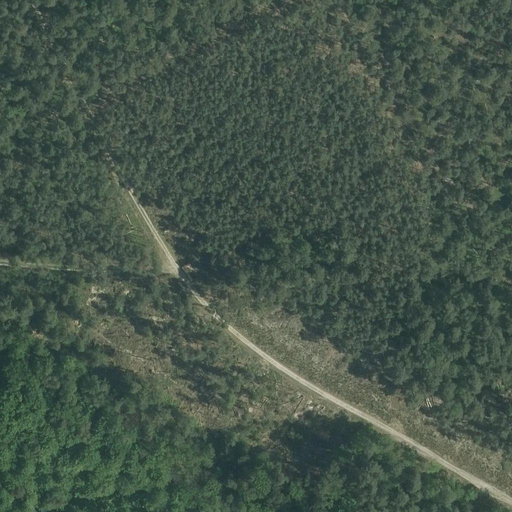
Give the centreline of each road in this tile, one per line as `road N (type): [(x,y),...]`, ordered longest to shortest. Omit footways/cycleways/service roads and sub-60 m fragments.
road 1 (track): [(84,104),(172,271),(209,309),(302,380),(511,504)]
road 2 (track): [(172,271),(0,263)]
